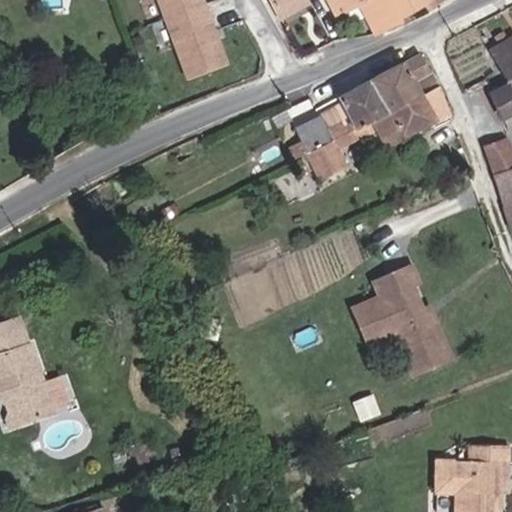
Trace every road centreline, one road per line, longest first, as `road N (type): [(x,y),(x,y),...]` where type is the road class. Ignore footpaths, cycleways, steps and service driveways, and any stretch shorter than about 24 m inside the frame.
road 1 (residential): [(0,226),(134,150),(427,32),(485,0)]
road 2 (unknown): [(427,32),(509,229)]
